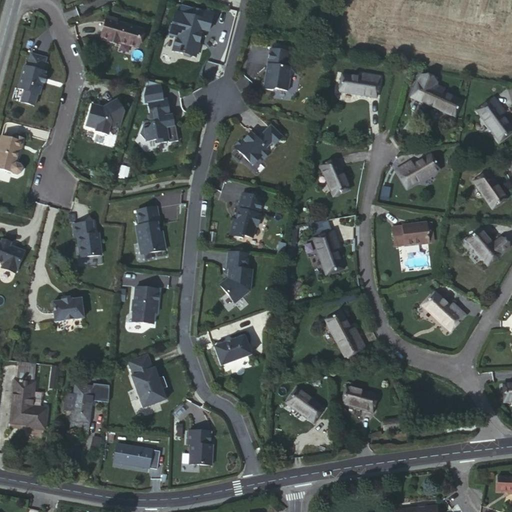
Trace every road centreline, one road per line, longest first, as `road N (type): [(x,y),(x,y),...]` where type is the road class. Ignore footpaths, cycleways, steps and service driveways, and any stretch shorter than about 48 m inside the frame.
road 1 (residential): [(255,484),(238,424),(203,397),(184,342),(197,177),(247,2)]
road 2 (residential): [(459,367),(407,350),(386,333),(367,282),(363,210),(380,146)]
road 3 (residential): [(18,0),(45,6),(60,21),(73,63),(45,195)]
road 4 (tertiary): [(500,448),(293,478)]
road 5 (tertiary): [(150,500),(0,480)]
